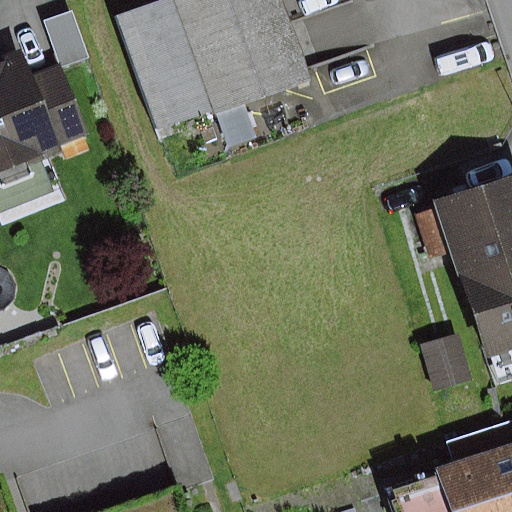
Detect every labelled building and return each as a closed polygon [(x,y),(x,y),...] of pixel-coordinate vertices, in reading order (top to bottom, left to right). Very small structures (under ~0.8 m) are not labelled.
[(273,0),(173,0),(174,1),(121,19),(159,132),(301,85),(273,0)] [(71,12),(41,22),(58,69),(88,59),(71,12)] [(18,54),(0,61),(0,178),(59,153),(54,143),(83,131),(52,62),(27,73),(18,54)] [(511,160),(431,183),(481,357),(511,348),(511,160)] [(465,327),(429,333),(437,379),(473,373),(465,327)] [(511,511),(511,443),(432,469),(445,511),(511,511)] [(185,511),(177,489),(113,511),(185,511)]
